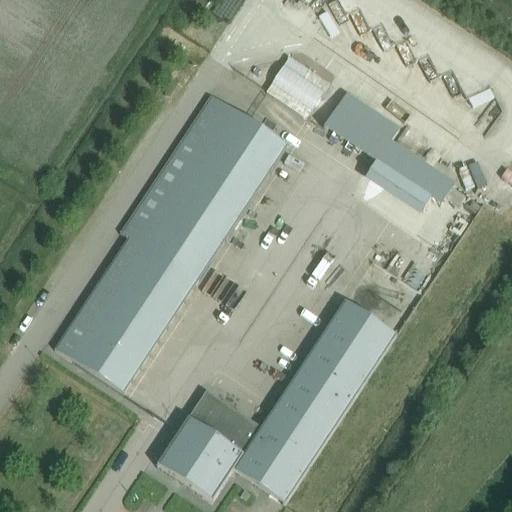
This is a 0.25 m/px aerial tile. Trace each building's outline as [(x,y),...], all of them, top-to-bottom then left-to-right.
[(266,95),(306,121),(328,88),(288,62),(266,95)] [(84,346),(72,365),(123,399),(288,150),(227,110),(137,247),(145,253),(140,261),(89,340),(84,346)] [(378,169),(367,188),(417,222),(430,203),(378,169)] [(206,395),(157,470),(212,506),(233,474),(261,493),(283,508),(285,509),(285,508),(386,356),(334,322),(261,432),(210,398),(206,395)] [(67,335),(55,353),(72,365),(84,346),(67,335)]
